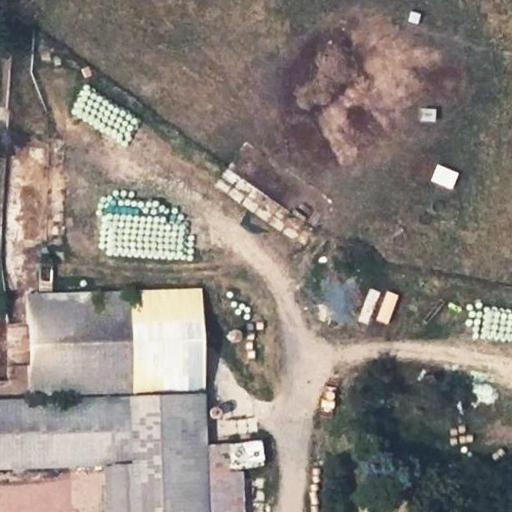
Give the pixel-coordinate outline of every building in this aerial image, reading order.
[(351,263),(354,245),(334,243),(332,261),(351,263)] [(201,290),(26,294),(28,396),(203,392),(201,290)] [(202,398),(0,403),(0,468),(105,465),(131,465),(132,511),(206,511),(204,445),(202,398)] [(257,440),(232,444),(236,468),(242,468),(260,465),(257,440)] [(236,468),(232,444),(204,445),(206,511),(243,511),(242,468),(236,468)] [(106,511),(132,511),(131,465),(105,465),(106,511)]
